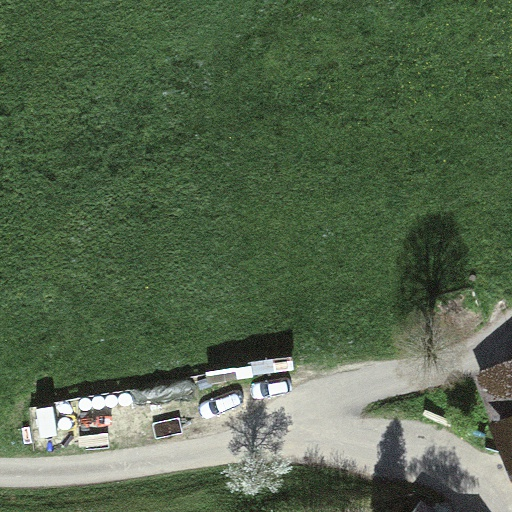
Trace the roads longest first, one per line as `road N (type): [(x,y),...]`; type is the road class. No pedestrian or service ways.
road 1 (track): [(0,474),(123,466),(297,434)]
road 2 (track): [(297,434),(346,392),(458,362),(511,329)]
road 3 (track): [(297,434),(446,467),(479,482),(502,511)]
